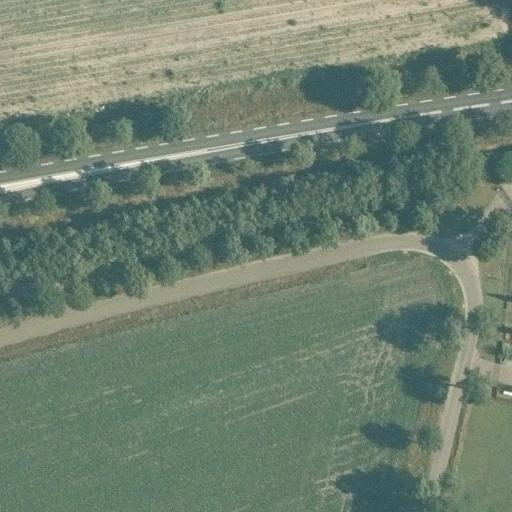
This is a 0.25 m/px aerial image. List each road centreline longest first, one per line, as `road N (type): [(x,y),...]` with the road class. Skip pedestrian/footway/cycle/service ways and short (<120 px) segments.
road 1 (unclassified): [(430,511),(474,293),(456,260),(422,240),(397,239),(0,346)]
road 2 (secondary): [(75,173),(511,107)]
